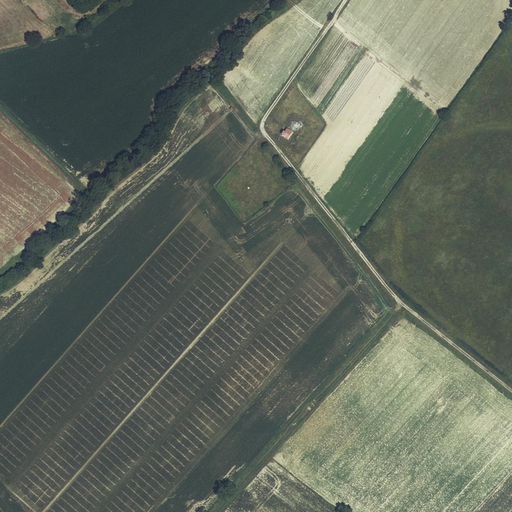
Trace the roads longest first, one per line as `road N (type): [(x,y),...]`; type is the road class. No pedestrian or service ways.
road 1 (unclassified): [(346,0),(262,126),(399,298),(511,389)]
road 2 (track): [(399,298),(221,511)]
